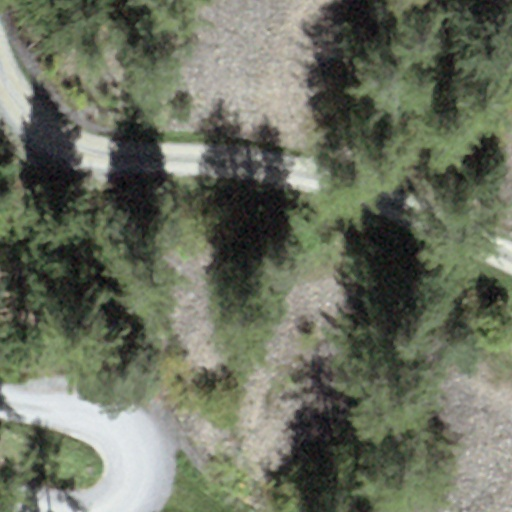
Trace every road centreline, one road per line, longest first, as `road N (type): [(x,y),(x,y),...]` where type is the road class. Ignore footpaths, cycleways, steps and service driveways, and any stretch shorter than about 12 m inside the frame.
road 1 (unclassified): [(511,263),(328,187),(74,147),(17,98),(0,66)]
road 2 (unclassified): [(0,398),(91,406),(134,425),(148,458),(143,486),(123,504),(96,511)]
